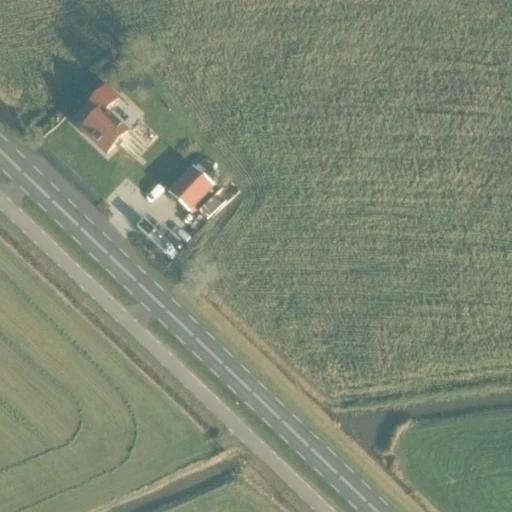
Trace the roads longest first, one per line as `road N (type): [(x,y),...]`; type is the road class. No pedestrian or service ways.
road 1 (primary): [(374,511),(0,153)]
road 2 (unclassified): [(322,511),(0,202)]
